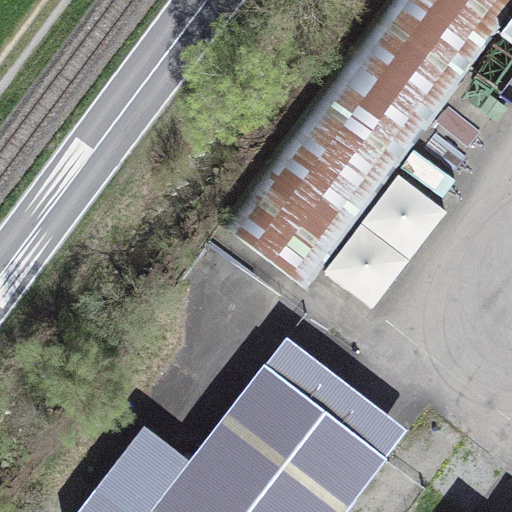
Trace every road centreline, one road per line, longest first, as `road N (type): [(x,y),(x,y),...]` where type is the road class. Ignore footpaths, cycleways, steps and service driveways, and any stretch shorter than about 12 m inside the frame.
road 1 (secondary): [(0,276),(206,0)]
road 2 (unknown): [(511,172),(454,269),(456,292),(475,325),(511,356)]
